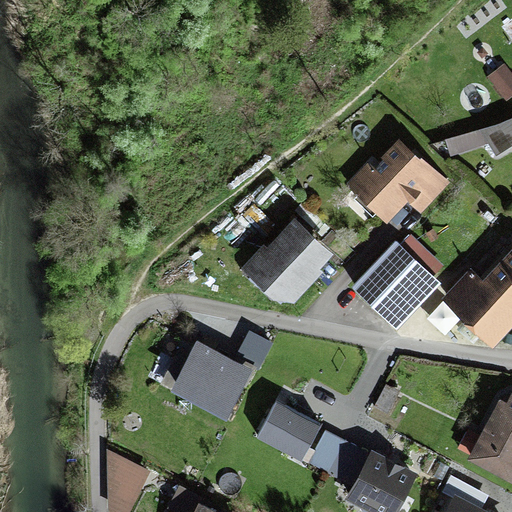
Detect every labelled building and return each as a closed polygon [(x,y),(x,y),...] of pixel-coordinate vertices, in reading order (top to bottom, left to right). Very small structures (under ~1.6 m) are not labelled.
[(386,214),(428,171),(399,143),(375,167),(372,164),(354,183),(386,214)] [(311,269),(324,255),(315,247),(315,239),(295,221),(271,248),(265,247),(252,261),(264,272),(263,281),(273,290),(293,293),(313,271),(311,269)] [(396,240),(354,285),(391,319),(433,275),(396,240)] [(446,296),(486,333),(511,305),(511,250),(484,281),(471,269),(446,296)] [(247,368),(198,343),(177,383),(226,408),(247,368)] [(511,392),(506,404),(500,401),(472,455),(510,475),(511,471),(511,392)] [(320,422),(276,399),(257,434),(301,458),(320,422)] [(391,511),(413,474),(372,453),(349,494),(381,511),(391,511)] [(483,511),(455,497),(446,511),(483,511)]
